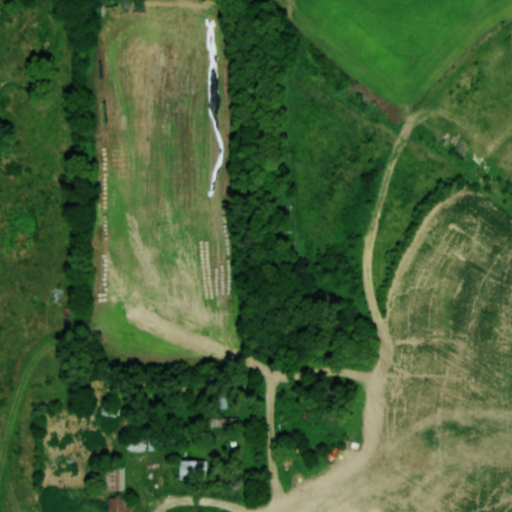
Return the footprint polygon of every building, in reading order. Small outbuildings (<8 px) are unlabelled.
[(238,418),(208,418),(208,426),(238,426),(238,418)] [(147,450),(160,450),(161,436),(148,435),(147,450)] [(142,441),(128,442),(128,451),(143,450),(142,441)] [(177,480),(206,480),(206,460),(177,460),(177,480)] [(123,465),(103,465),(103,490),(123,490),(123,465)] [(130,498),(107,498),(107,511),(130,511),(130,498)]
